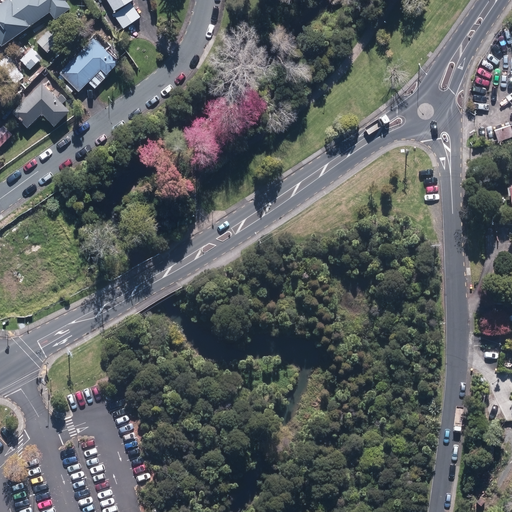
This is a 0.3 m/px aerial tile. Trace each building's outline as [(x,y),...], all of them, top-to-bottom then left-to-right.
[(0,46),(29,25),(28,25),(47,10),(54,19),(69,7),(63,0),(2,0),(0,2),(0,46)] [(106,0),(112,10),(128,0),(106,0)] [(113,15),(122,28),(140,16),(131,3),(113,15)] [(36,41),(46,52),(53,45),(43,34),(36,41)] [(58,72),(78,91),(87,81),(94,88),(105,76),(104,75),(117,61),(92,37),(58,72)] [(11,110),(25,126),(41,112),(52,125),(68,110),(60,102),(67,96),(49,77),(42,83),(42,82),(11,110)] [(493,130),(497,140),(511,134),(511,133),(508,124),(493,130)] [(0,126),(0,144),(10,134),(1,125),(0,126)] [(41,205),(48,216),(59,209),(51,198),(41,205)] [(38,268),(39,267),(50,259),(46,254),(59,245),(37,215),(14,232),(24,247),(7,260),(22,282),(31,275),(36,283),(44,277),(38,268)]
